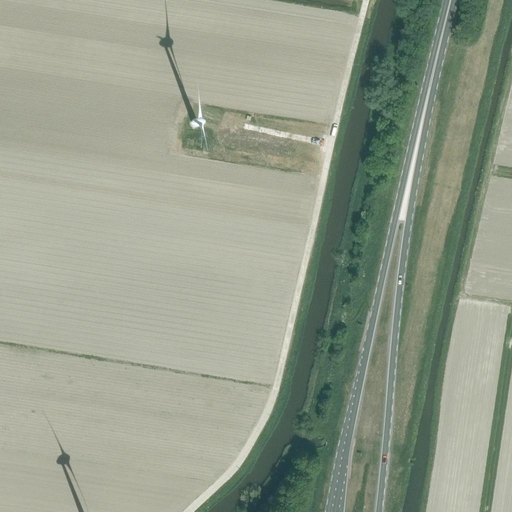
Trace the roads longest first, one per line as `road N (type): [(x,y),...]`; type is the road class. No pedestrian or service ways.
road 1 (primary): [(431,80),(335,511)]
road 2 (primary): [(378,511),(431,80)]
